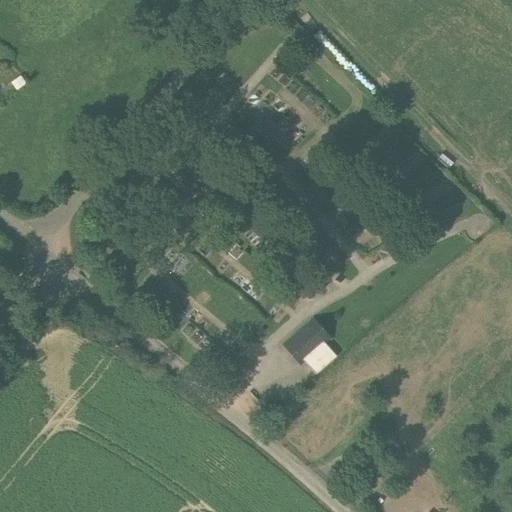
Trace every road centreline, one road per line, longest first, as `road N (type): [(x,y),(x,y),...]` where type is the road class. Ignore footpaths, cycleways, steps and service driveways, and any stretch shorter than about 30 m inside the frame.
road 1 (residential): [(44,257),(337,511)]
road 2 (track): [(44,257),(246,0)]
